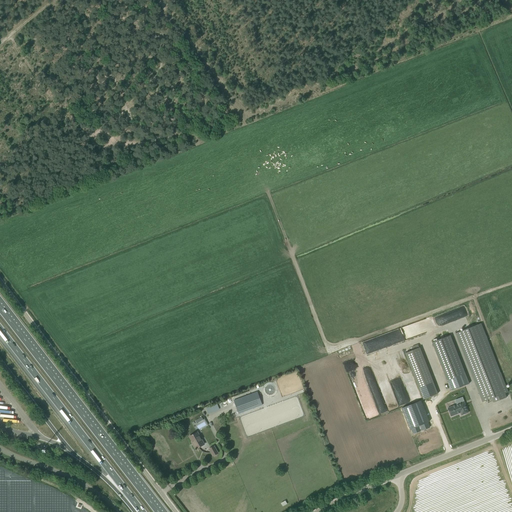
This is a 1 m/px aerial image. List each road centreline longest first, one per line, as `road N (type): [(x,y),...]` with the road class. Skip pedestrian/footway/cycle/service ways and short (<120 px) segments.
road 1 (track): [(195,49),(157,71),(158,105),(181,97),(217,107),(217,118),(152,140),(96,147),(96,133),(109,139)]
road 2 (unclassified): [(178,511),(0,279)]
road 3 (motorway): [(158,511),(0,308)]
road 4 (motorway): [(0,329),(141,511)]
road 5 (track): [(160,4),(245,117)]
road 6 (unclassified): [(116,511),(70,477),(0,450)]
road 7 (track): [(9,37),(58,108),(92,136)]
road 8 (unclassified): [(397,475),(511,430)]
